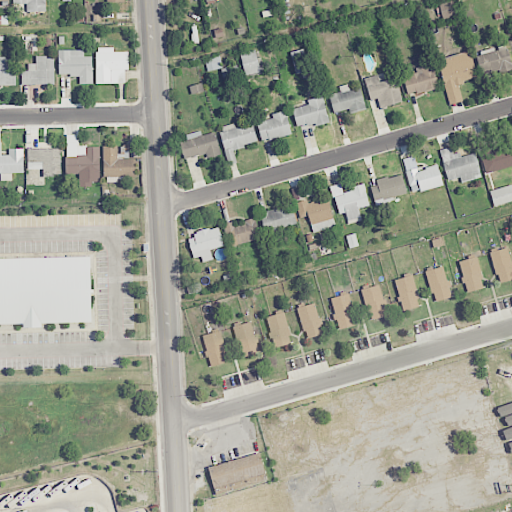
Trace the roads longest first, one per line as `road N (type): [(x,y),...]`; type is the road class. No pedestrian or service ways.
road 1 (tertiary): [(174,421),(150,0)]
road 2 (residential): [(162,204),(511,104)]
road 3 (residential): [(174,421),(511,327)]
road 4 (residential): [(157,113),(0,117)]
